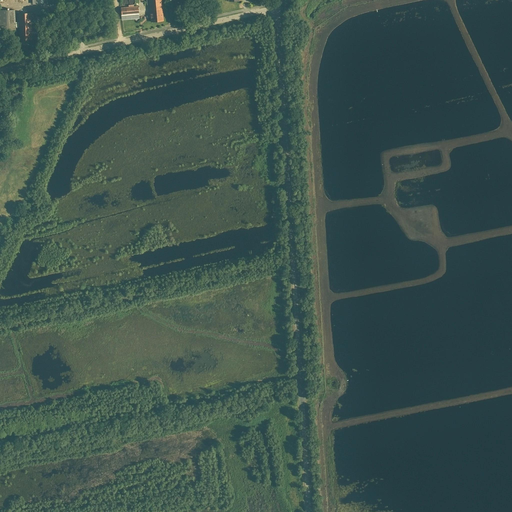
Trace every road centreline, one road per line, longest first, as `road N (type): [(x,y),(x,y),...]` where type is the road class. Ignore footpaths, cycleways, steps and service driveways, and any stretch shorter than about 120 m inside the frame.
road 1 (tertiary): [(277,13),(309,511)]
road 2 (tertiary): [(0,72),(277,13)]
